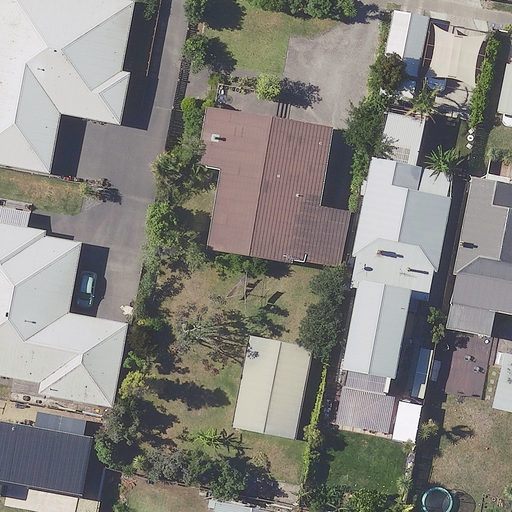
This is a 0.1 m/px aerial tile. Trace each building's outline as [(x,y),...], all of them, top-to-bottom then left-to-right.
[(132,75),(125,73),(132,33),(137,5),(109,0),(0,0),(0,165),(52,175),(63,115),(123,126),(132,75)] [(511,67),(510,67),(502,114),(511,115),(511,67)] [(213,249),(341,272),(352,210),(325,205),(338,133),(214,112),(204,171),(227,175),(213,249)] [(395,401),(409,300),(423,302),(437,304),(454,175),(374,165),(344,394),(395,401)] [(511,318),(511,182),(477,176),(449,332),(494,340),(498,316),(511,318)] [(85,243),(0,226),(0,376),(45,385),(43,394),(114,408),(130,328),(70,316),(85,243)] [(317,348),(254,335),(235,427),(298,440),(317,348)] [(294,511),(296,507),(222,491),(217,511),(294,511)]
